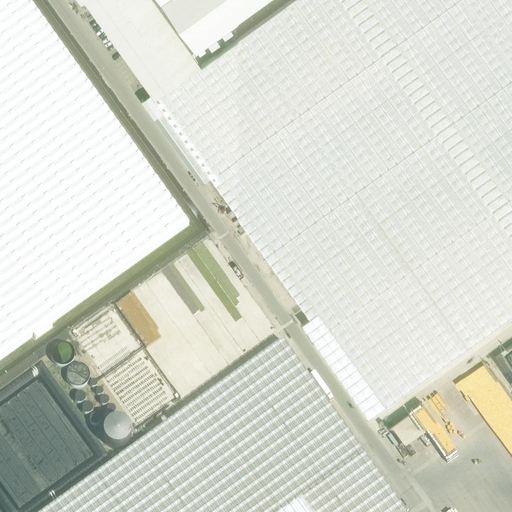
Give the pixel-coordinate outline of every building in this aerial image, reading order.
[(0,0),(0,360),(188,226),(26,0),(0,0)] [(78,0),(80,3),(84,0),(149,91),(205,51),(168,0),(78,0)] [(511,0),(290,0),(200,65),(154,98),(192,152),(209,176),(210,176),(311,316),(303,322),(370,416),(511,314),(511,0)] [(229,29),(221,35),(224,40),(233,33),(229,29)] [(220,45),(215,39),(207,45),(212,51),(220,45)] [(192,152),(154,98),(151,93),(141,100),(200,183),(209,176),(192,152)] [(403,511),(283,342),(46,511),(403,511)] [(71,385),(88,381),(85,366),(68,369),(71,385)] [(153,387),(147,375),(126,385),(128,388),(125,390),(127,393),(122,396),(128,408),(136,404),(140,412),(147,409),(140,394),(153,387)] [(414,410),(445,457),(465,444),(457,432),(456,433),(433,398),(414,410)] [(495,511),(470,474),(448,488),(453,496),(446,500),(432,509),(434,511),(495,511)]
